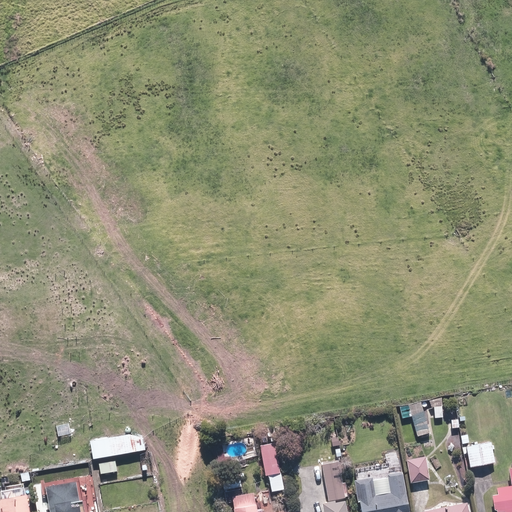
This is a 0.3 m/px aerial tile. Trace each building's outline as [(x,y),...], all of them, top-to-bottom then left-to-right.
[(439,399),(427,402),(429,409),(432,408),(434,419),(442,418),(439,399)] [(410,417),(416,438),(429,434),(420,403),(398,409),(401,420),(410,417)] [(68,424),(55,427),(58,437),(70,434),(68,424)] [(142,429),(91,435),(96,470),(129,466),(127,449),(144,447),(142,429)] [(276,436),(260,440),(267,471),(283,468),(276,436)] [(495,458),(490,439),(467,444),(471,463),(495,458)] [(428,474),(425,454),(407,456),(411,477),(428,474)] [(511,511),(511,462),(510,463),(511,482),(497,484),(497,489),(493,489),(495,508),(499,508),(499,511),(511,511)] [(345,493),(340,464),(324,467),(329,496),(345,493)] [(410,511),(405,470),(388,472),(390,487),(374,489),(372,474),(355,476),(357,497),(362,497),(363,511),(410,511)] [(28,471),(18,474),(21,485),(31,481),(28,471)] [(240,479),(221,482),(222,491),(241,488),(240,479)] [(32,511),(30,488),(4,491),(6,511),(0,511),(32,511)] [(255,488),(232,491),(235,511),(292,511),(292,507),(258,511),(255,488)] [(348,511),(346,497),(324,500),(326,511),(348,511)] [(97,498),(68,502),(69,511),(105,511),(105,507),(98,508),(97,498)] [(468,511),(466,499),(423,506),(424,511),(468,511)]
